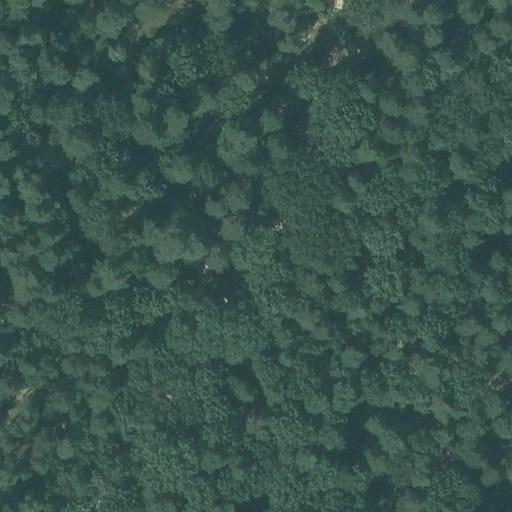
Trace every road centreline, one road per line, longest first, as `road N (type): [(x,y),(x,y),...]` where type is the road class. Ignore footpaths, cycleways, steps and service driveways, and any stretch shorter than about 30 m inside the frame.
road 1 (track): [(272,223),(94,511)]
road 2 (track): [(0,318),(272,223)]
road 3 (track): [(272,223),(511,141)]
road 4 (track): [(339,0),(288,203),(272,223)]
